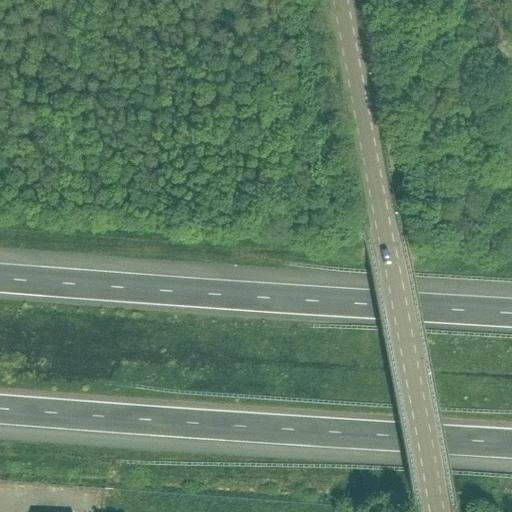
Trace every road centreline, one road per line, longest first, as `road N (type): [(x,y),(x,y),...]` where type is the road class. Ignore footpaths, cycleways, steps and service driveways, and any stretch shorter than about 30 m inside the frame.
road 1 (unclassified): [(436,511),(338,0)]
road 2 (motorway): [(511,314),(0,275)]
road 3 (motorway): [(0,407),(511,444)]
